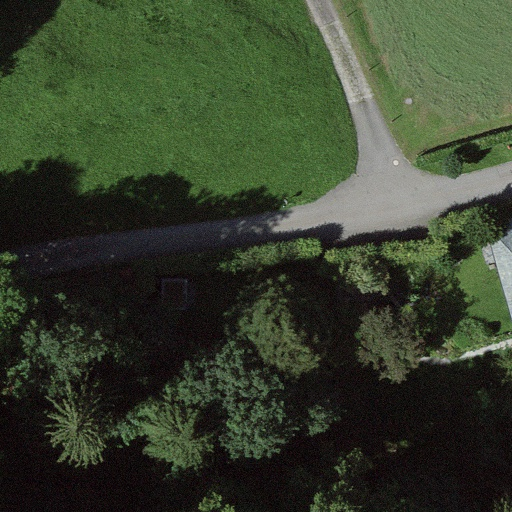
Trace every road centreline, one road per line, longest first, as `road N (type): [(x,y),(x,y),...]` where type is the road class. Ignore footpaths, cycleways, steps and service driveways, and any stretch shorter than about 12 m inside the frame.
road 1 (track): [(392,204),(0,270)]
road 2 (residential): [(511,180),(392,204)]
